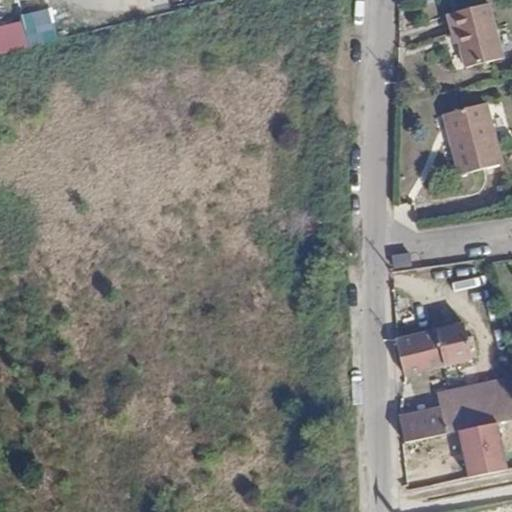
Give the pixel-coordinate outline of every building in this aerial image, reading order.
[(493,1),(452,11),(456,30),(460,29),(468,63),(505,55),(493,1)] [(53,16),(0,23),(0,54),(57,46),(53,16)] [(489,103),(451,113),(458,137),(453,139),(462,172),(503,162),(489,103)] [(395,255),(395,257),(396,266),(413,264),(411,253),(395,255)] [(397,341),(407,376),(472,359),(463,324),(397,341)] [(400,417),(406,443),(459,432),(511,418),(511,376),(440,393),(442,407),(400,417)] [(500,424),(459,432),(468,478),(509,470),(500,424)]
